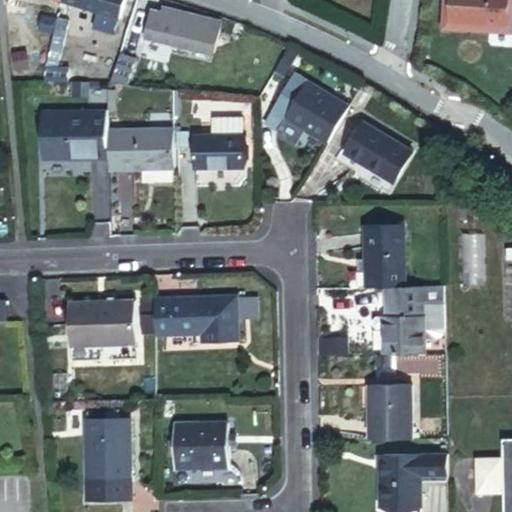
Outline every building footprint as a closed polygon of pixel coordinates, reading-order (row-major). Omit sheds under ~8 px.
[(119,15),(123,0),(65,0),(102,10),(116,14),(119,15)] [(511,0),(447,0),(446,26),(511,30),(511,0)] [(224,23),(165,9),(164,14),(153,12),(147,37),(217,56),(224,23)] [(117,30),(119,24),(113,22),(116,14),(102,10),(97,26),(117,30)] [(46,69),(59,69),(70,20),(57,18),(46,69)] [(122,70),(126,53),(132,27),(119,24),(117,30),(108,67),(122,70)] [(119,79),(138,82),(143,56),(126,53),(122,70),(119,79)] [(280,79),(291,60),(281,54),(270,73),(280,79)] [(44,80),(67,80),(67,69),(59,69),(46,69),(44,80)] [(282,126),(322,149),(343,114),(289,82),(266,120),(280,129),(282,126)] [(39,165),(103,163),(102,138),(101,116),(38,118),(39,165)] [(281,129),(280,129),(266,120),(260,130),(275,139),(281,129)] [(206,143),(237,142),(237,123),(205,123),(206,143)] [(388,188),(407,157),(358,128),(339,159),(388,188)] [(103,175),(168,173),(167,137),(102,138),(103,163),(103,175)] [(189,173),(239,173),(238,142),(237,142),(206,143),(189,143),(189,173)] [(500,210),(473,187),(468,196),(493,219),(500,210)] [(380,292),(397,292),(396,229),(360,230),(360,261),(360,275),(361,293),(380,292)] [(353,275),(360,275),(360,261),(352,262),(353,275)] [(418,335),(439,335),(438,291),(417,292),(418,335)] [(419,359),(418,335),(417,292),(397,292),(380,292),(381,321),(377,321),(377,359),(419,359)] [(201,348),(233,347),(232,303),(149,306),(149,308),(149,327),(150,337),(150,340),(200,338),(201,348)] [(149,327),(149,308),(136,309),(136,328),(149,327)] [(65,352),(133,351),(132,309),(64,310),(65,352)] [(150,337),(149,327),(136,328),(137,337),(150,337)] [(363,444),(405,443),(404,390),(363,391),(363,444)] [(82,504),(126,502),(125,423),(82,424),(82,504)] [(171,473),(225,472),(223,428),(170,429),(171,473)] [(376,511),(414,511),(414,461),(381,461),(381,475),(376,475),(376,511)]
